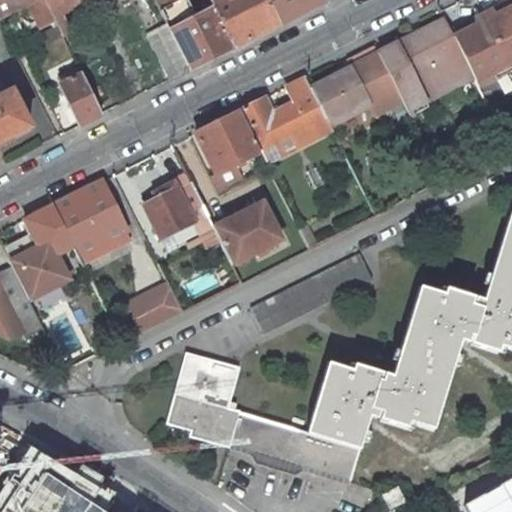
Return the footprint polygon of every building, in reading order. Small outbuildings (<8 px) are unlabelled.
[(0,0),(0,18),(36,0),(0,0)] [(44,0),(62,35),(71,31),(62,15),(82,5),(85,11),(90,8),(87,2),(90,0),(44,0)] [(153,0),(158,9),(174,0),(153,0)] [(181,0),(174,0),(158,9),(166,25),(170,32),(192,20),(181,0)] [(266,0),(211,0),(209,1),(213,9),(234,48),(279,25),(266,0)] [(266,0),(279,25),(324,2),(323,0),(266,0)] [(493,11),(484,16),(511,72),(511,71),(511,1),(503,6),(506,12),(496,16),(493,11)] [(503,6),(493,11),(496,16),(506,12),(503,6)] [(192,20),(170,32),(189,70),(234,48),(213,9),(192,20)] [(464,26),(451,32),(473,77),(475,82),(488,75),(491,81),(511,72),(484,16),(474,21),(477,26),(467,31),(464,26)] [(378,54),(401,100),(420,90),(426,102),(473,77),(451,32),(444,20),(378,54)] [(474,21),(464,26),(467,31),(477,26),(474,21)] [(171,80),(189,70),(170,32),(166,25),(148,35),(171,80)] [(73,36),(67,38),(77,57),(82,54),(73,36)] [(351,68),(311,88),(329,124),(365,107),(369,104),(371,109),(372,111),(389,103),(391,108),(402,103),(401,100),(378,54),(377,54),(374,49),(348,63),(351,68)] [(79,125),(101,115),(82,75),(59,86),(79,125)] [(488,75),(475,82),(479,88),(491,81),(488,75)] [(265,100),(239,113),(259,153),(326,119),(306,79),(287,88),(295,103),(279,111),(273,115),(271,111),(265,100)] [(0,143),(30,128),(11,92),(0,97),(0,143)] [(239,113),(196,134),(216,175),(235,165),(236,165),(238,169),(246,165),(244,161),(259,153),(239,113)] [(332,131),(326,119),(259,153),(265,165),(332,131)] [(511,130),(503,135),(509,147),(511,145),(511,130)] [(235,165),(216,175),(222,188),(242,178),(235,165)] [(188,176),(154,194),(157,199),(144,206),(161,241),(193,224),(203,242),(217,235),(214,228),(188,176)] [(101,181),(53,205),(67,233),(69,237),(78,256),(124,233),(127,232),(101,181)] [(262,203),(214,228),(217,235),(232,266),(281,240),(262,203)] [(67,233),(53,205),(24,220),(31,233),(2,248),(11,267),(29,302),(68,281),(49,243),(67,233)] [(329,365),(307,434),(359,450),(371,410),(381,413),(379,420),(406,428),(408,422),(433,430),(462,334),(481,339),(479,346),(498,352),(500,346),(511,350),(511,213),(510,213),(481,309),(470,306),(472,299),(446,291),(444,297),(420,289),(390,385),(372,380),(374,373),(355,367),(353,373),(329,365)] [(308,227),(299,231),(308,250),(317,245),(308,227)] [(124,233),(78,256),(83,264),(128,241),(124,233)] [(250,310),(263,335),(372,281),(359,255),(250,310)] [(29,302),(11,267),(0,273),(0,335),(10,340),(21,335),(24,340),(43,330),(29,302)] [(181,314),(167,284),(132,302),(139,316),(134,319),(141,333),(181,314)] [(139,316),(132,302),(127,304),(134,319),(139,316)] [(239,413),(227,409),(229,403),(238,369),(186,354),(167,424),(192,430),(190,438),(217,446),(219,439),(231,442),(238,413),(239,413)] [(307,434),(238,413),(231,442),(230,448),(253,455),(256,462),(293,473),(301,470),(349,484),(359,450),(307,434)] [(231,442),(219,439),(217,446),(229,449),(230,448),(231,442)] [(32,447),(0,492),(0,511),(129,511),(52,459),(32,447)] [(404,502),(397,489),(383,496),(390,510),(404,502)]
